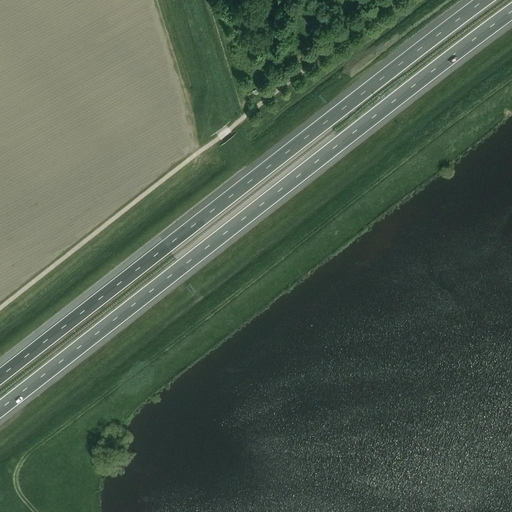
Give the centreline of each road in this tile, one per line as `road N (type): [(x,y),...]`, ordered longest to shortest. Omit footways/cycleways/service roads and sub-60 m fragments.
road 1 (motorway): [(0,409),(511,12)]
road 2 (motorway): [(484,0),(0,376)]
